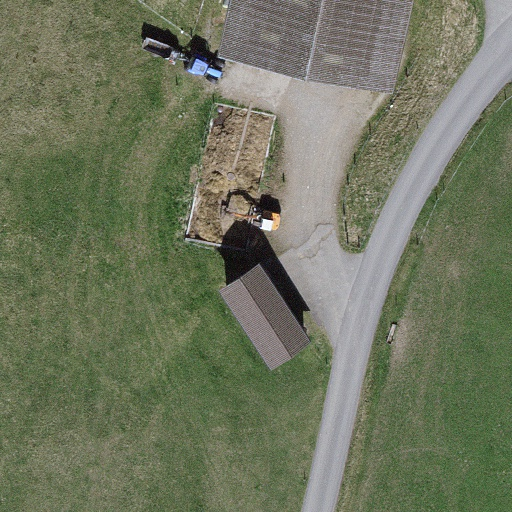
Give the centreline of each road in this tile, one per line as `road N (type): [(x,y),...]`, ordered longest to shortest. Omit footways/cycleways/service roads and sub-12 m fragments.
road 1 (residential): [(316,511),(394,222),(420,168),(511,52)]
road 2 (track): [(364,312),(331,284),(324,102)]
